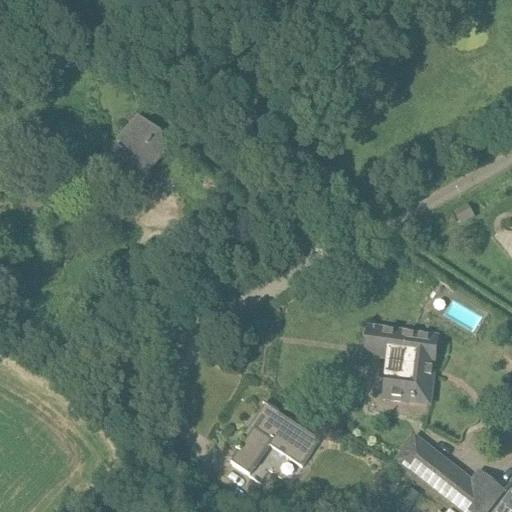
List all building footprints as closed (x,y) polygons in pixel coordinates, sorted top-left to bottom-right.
[(140,195),(154,177),(150,174),(174,144),(138,117),(117,144),(121,147),(103,171),(140,195)] [(350,280),(368,276),(366,265),(348,269),(350,280)] [(437,348),(439,334),(423,332),(421,345),(405,344),(405,345),(374,342),(371,364),(390,367),(390,370),(387,371),(383,402),(430,407),(437,348)] [(302,469),(320,441),(266,407),(255,425),(257,426),(237,458),(235,457),(233,460),(235,461),(231,467),(250,479),(270,449),(302,469)] [(470,487),(421,450),(406,471),(454,509),(462,499),(478,511),(487,511),(499,495),(490,487),(482,496),(471,487),(470,487)] [(407,511),(420,496),(413,491),(396,511),(407,511)]
